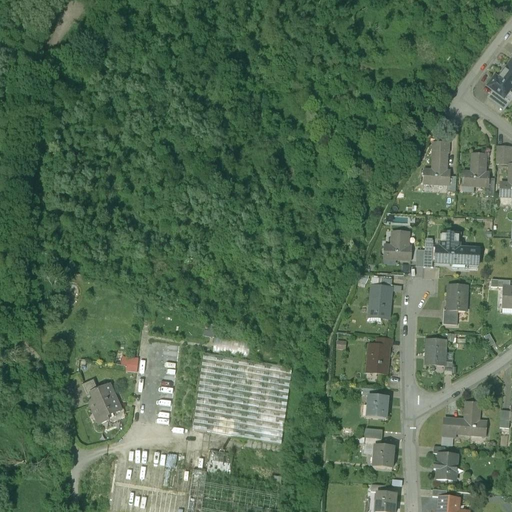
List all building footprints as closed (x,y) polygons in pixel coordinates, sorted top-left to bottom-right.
[(511,62),(510,61),(497,79),(494,77),(486,88),(492,92),(503,101),(504,100),(511,88),(511,62)] [(503,101),(492,92),(487,99),(504,111),(509,104),(504,100),(503,101)] [(511,149),(497,148),(496,163),(510,164),(511,149)] [(446,155),(433,154),(432,172),(423,172),(423,184),(434,184),(434,186),(447,186),(450,186),(450,178),(449,178),(450,173),(445,173),(446,155)] [(485,156),(472,156),(471,174),(462,174),(462,185),(473,186),(473,187),(487,188),(489,188),(489,180),(489,175),(485,174),(485,156)] [(511,166),(509,167),(509,185),(501,185),(500,196),(511,197),(510,198),(511,198),(511,166)] [(456,179),(450,178),(450,186),(447,186),(447,193),(455,193),(456,179)] [(494,181),(489,180),(489,188),(487,188),(486,198),(494,198),(494,181)] [(408,234),(392,234),(392,248),(383,247),(383,258),(396,259),(396,261),(411,262),(411,252),(407,252),(408,234)] [(448,236),(442,236),(441,253),(437,253),(437,263),(452,264),(452,261),(477,262),(477,251),(457,250),(458,236),(448,236)] [(424,253),(417,252),(416,269),(423,269),(424,253)] [(433,253),(424,253),(423,269),(432,270),(433,253)] [(508,282),(491,281),(490,289),(502,290),(501,289),(508,289),(508,282)] [(465,287),(447,287),(447,290),(447,297),(448,297),(447,312),(450,312),(457,313),(457,312),(466,312),(466,300),(465,300),(465,287)] [(511,289),(508,289),(501,289),(502,290),(501,308),(511,308),(511,289)] [(389,292),(372,290),(370,307),(369,307),(368,317),(380,318),(380,319),(388,320),(389,308),(388,308),(389,292)] [(447,312),(444,312),(444,326),(457,327),(457,313),(450,312),(447,312)] [(495,344),(489,335),(484,338),(489,348),(495,344)] [(216,337),(214,352),(249,356),(251,342),(216,337)] [(391,341),(377,340),(376,347),(385,348),(390,349),(391,341)] [(445,342),(426,342),(426,352),(427,352),(427,366),(425,366),(425,367),(445,368),(445,364),(445,355),(444,355),(444,343),(445,343),(445,342)] [(376,347),(369,347),(368,363),(367,363),(366,375),(386,377),(387,365),(383,365),(385,348),(376,347)] [(204,355),(196,430),(247,436),(247,435),(262,436),(263,427),(276,428),(276,430),(283,431),(291,364),(204,355)] [(127,366),(127,372),(139,373),(141,358),(123,357),(123,366),(127,366)] [(452,364),(445,364),(445,368),(444,377),(452,377),(452,364)] [(93,379),(81,384),(86,395),(90,394),(90,393),(98,389),(93,379)] [(98,389),(90,393),(90,394),(93,402),(89,404),(98,425),(108,420),(106,415),(120,409),(110,384),(98,389)] [(377,391),(364,390),(363,397),(368,398),(376,398),(377,391)] [(376,398),(368,398),(367,407),(368,407),(367,419),(385,420),(387,399),(376,398)] [(479,405),(466,404),(464,422),(460,422),(459,435),(473,436),(474,435),(485,436),(486,424),(477,423),(479,405)] [(509,413),(500,412),(499,429),(508,430),(508,421),(509,413)] [(456,421),(444,420),(442,446),(448,446),(449,438),(455,439),(456,421)] [(381,432),(365,431),(365,439),(380,440),(381,432)] [(380,440),(365,439),(364,447),(374,448),(379,448),(380,440)] [(393,449),(379,448),(374,448),(374,456),(373,468),(391,470),(392,461),(394,461),(394,456),(392,456),(393,449)] [(443,449),(432,448),(432,455),(437,456),(443,456),(443,449)] [(443,456),(437,456),(436,465),(437,466),(436,479),(435,479),(434,480),(446,481),(453,481),(453,482),(455,482),(456,470),(454,470),(455,457),(443,456)] [(385,487),(371,486),(370,493),(377,494),(384,494),(385,487)] [(384,494),(377,494),(376,503),(375,511),(393,511),(394,508),(396,508),(396,502),(395,502),(395,495),(384,494)] [(445,499),(439,498),(438,509),(439,509),(438,511),(456,511),(457,501),(458,501),(458,500),(445,499)]
